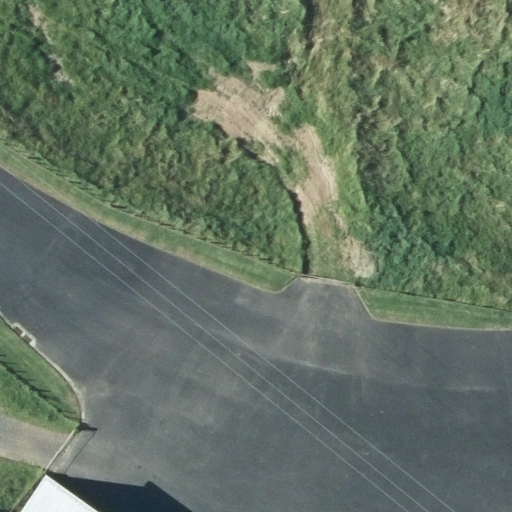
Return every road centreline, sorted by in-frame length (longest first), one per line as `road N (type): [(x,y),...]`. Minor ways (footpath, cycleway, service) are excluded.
road 1 (unclassified): [(511,386),(299,393),(97,303),(0,235)]
road 2 (track): [(0,419),(83,434),(299,393)]
road 3 (track): [(299,393),(324,511)]
